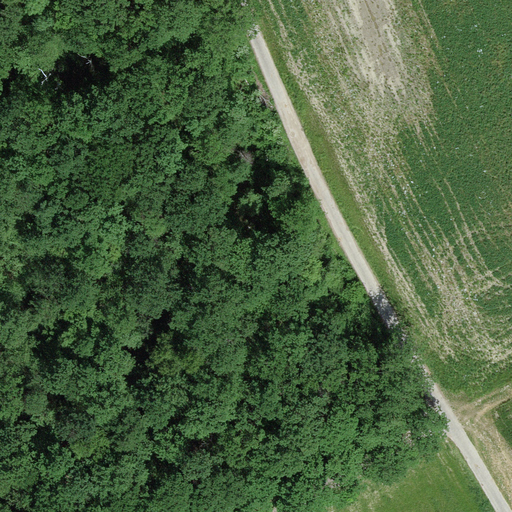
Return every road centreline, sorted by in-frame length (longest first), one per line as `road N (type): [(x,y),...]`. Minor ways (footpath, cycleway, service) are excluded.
road 1 (track): [(504,511),(342,230),(241,0)]
road 2 (track): [(278,511),(448,416)]
